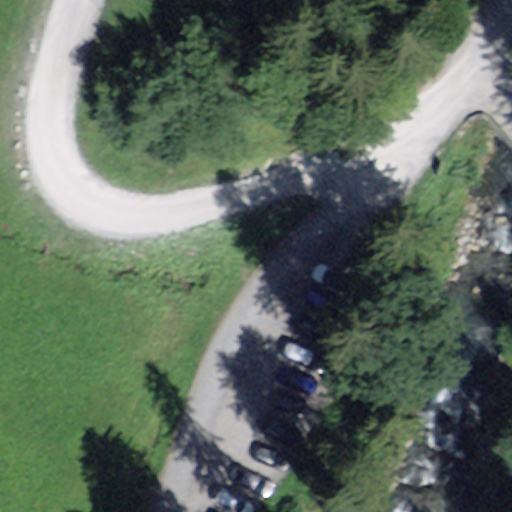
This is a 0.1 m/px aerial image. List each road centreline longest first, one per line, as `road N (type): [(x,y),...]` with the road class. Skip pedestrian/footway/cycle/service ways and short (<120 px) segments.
road 1 (residential): [(83,0),(49,122),(66,179),(110,214),(176,212),(405,141)]
road 2 (unclassified): [(163,511),(198,410),(257,295),(405,141)]
road 3 (unclassified): [(405,141),(511,13)]
